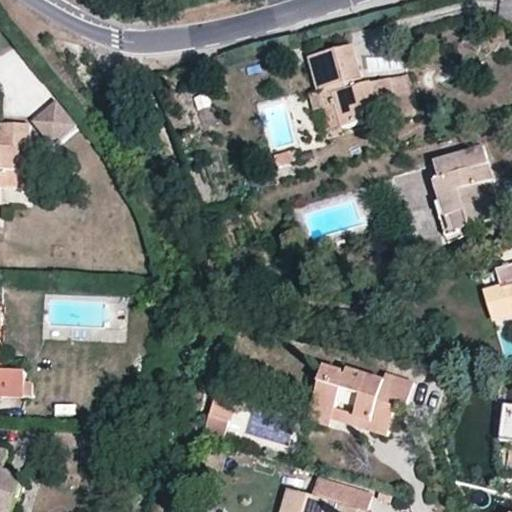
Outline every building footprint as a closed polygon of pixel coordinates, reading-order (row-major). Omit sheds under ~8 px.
[(310,59),(319,94),(339,89),(341,95),(333,96),(341,129),(400,114),(391,81),(364,87),(354,48),(310,59)] [(407,76),(391,81),(400,114),(402,121),(418,117),(407,76)] [(328,133),(341,129),(333,96),(341,95),(339,89),(319,94),(311,95),(316,115),(323,114),(328,133)] [(33,123),(51,147),(73,130),(55,106),(33,123)] [(0,195),(0,190),(1,173),(16,173),(15,190),(29,191),(31,127),(2,127),(1,140),(1,149),(0,148),(0,195)] [(436,183),(442,202),(447,219),(466,214),(472,229),(495,222),(490,206),(482,186),(489,184),(495,181),(485,149),(435,164),(441,181),(436,183)] [(298,152),(276,158),(280,170),(301,163),(298,152)] [(0,190),(15,190),(16,173),(1,173),(0,190)] [(495,204),(489,184),(482,186),(490,206),(495,204)] [(448,236),(472,229),(466,214),(447,219),(442,202),(437,204),(448,236)] [(511,266),(498,271),(502,287),(484,292),(494,326),(511,320),(511,266)] [(325,370),(311,415),(333,421),(339,400),(369,408),(366,422),(371,423),(370,432),(389,437),(398,402),(409,405),(415,383),(387,375),(385,382),(349,371),(347,376),(325,370)] [(0,396),(25,398),(26,374),(0,372),(0,396)] [(221,388),(214,410),(234,417),(241,394),(221,388)] [(333,421),(370,432),(371,423),(366,422),(369,408),(339,400),(333,421)] [(214,410),(208,431),(228,437),(234,417),(214,410)] [(330,429),(333,421),(311,415),(309,422),(330,429)] [(505,446),(469,467),(477,479),(491,472),(511,506),(511,456),(511,457),(505,446)] [(0,451),(0,472),(4,473),(9,453),(0,451)] [(224,455),(209,452),(205,468),(220,472),(224,455)] [(0,511),(15,511),(25,480),(4,473),(0,472),(0,511)] [(326,511),(329,503),(291,491),(284,511),(326,511)] [(340,511),(341,506),(329,503),(326,511),(340,511)]
